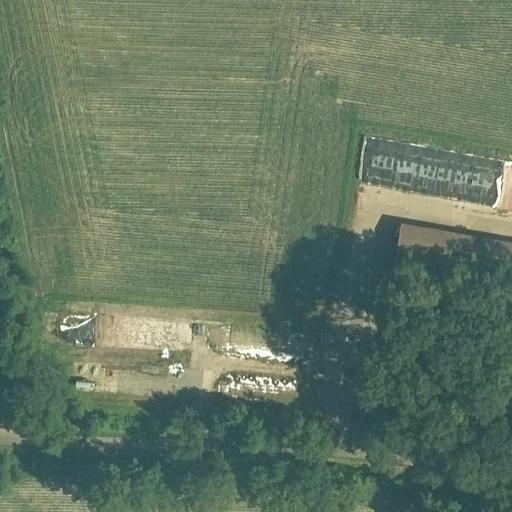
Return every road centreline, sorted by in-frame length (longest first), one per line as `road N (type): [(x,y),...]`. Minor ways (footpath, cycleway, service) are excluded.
road 1 (unclassified): [(511,478),(26,433)]
road 2 (unclassified): [(0,310),(26,433)]
